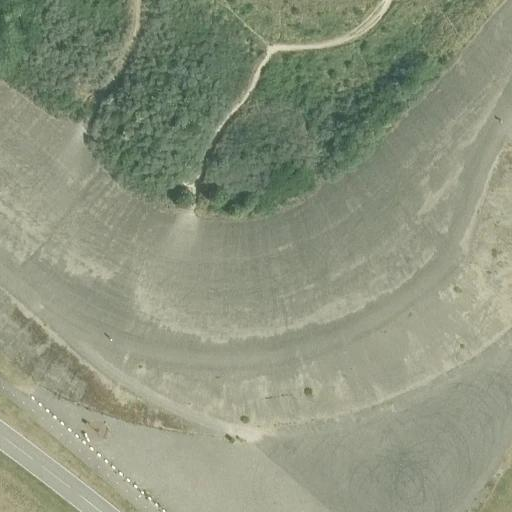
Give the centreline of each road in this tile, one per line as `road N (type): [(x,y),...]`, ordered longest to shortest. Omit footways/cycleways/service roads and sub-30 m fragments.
road 1 (track): [(188,0),(243,38),(282,53),(358,38),(395,0)]
road 2 (tertiary): [(100,511),(0,435)]
